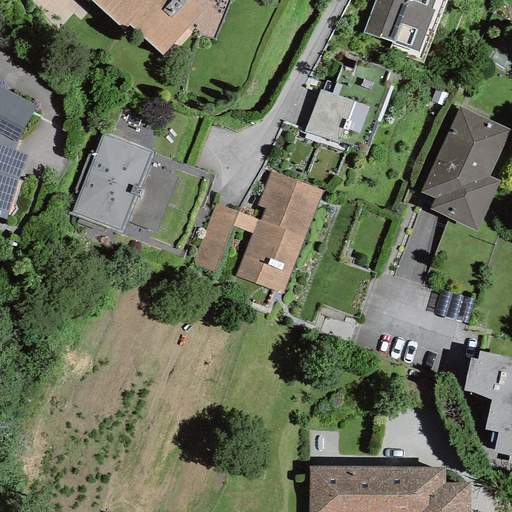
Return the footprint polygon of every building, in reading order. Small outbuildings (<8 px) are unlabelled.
[(92,0),(123,28),(129,22),(161,53),(203,8),(194,0),(92,0)] [(374,0),(362,32),(425,55),(445,0),(374,0)] [(388,68),(356,56),(352,67),(342,63),(331,92),(320,87),(304,128),(338,140),(339,137),(357,144),(357,146),(366,149),(377,118),(376,118),(390,79),(384,77),(388,68)] [(35,103),(0,84),(0,214),(6,217),(26,152),(12,147),(16,139),(35,103)] [(510,128),(461,105),(416,200),(477,228),(500,179),(488,174),(510,128)] [(152,152),(100,131),(92,152),(89,150),(73,192),(76,193),(68,211),(122,231),(152,152)] [(322,190),(270,170),(257,203),(265,206),(259,219),(238,211),(232,226),(251,233),(235,275),(282,293),(322,190)] [(232,226),(238,211),(215,203),(192,263),(215,272),(232,226)] [(511,354),(480,348),(478,356),(469,354),(462,386),(492,393),(484,426),(498,429),(493,449),(511,453),(511,354)] [(444,464),(308,464),(308,511),(468,511),(468,481),(444,481),(444,464)]
